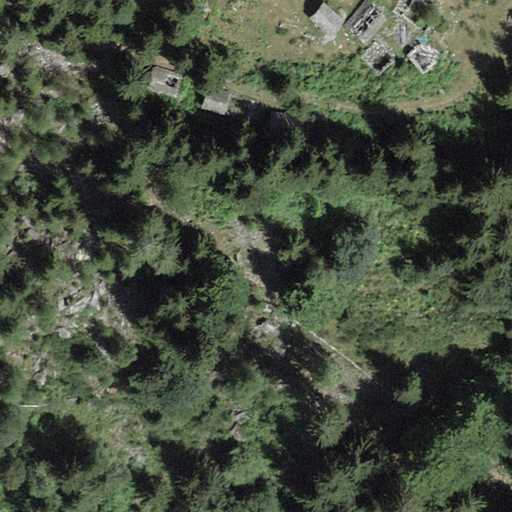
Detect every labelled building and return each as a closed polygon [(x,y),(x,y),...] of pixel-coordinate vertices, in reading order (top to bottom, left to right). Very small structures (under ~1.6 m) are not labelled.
[(365,0),(363,0),(343,24),(364,42),(385,17),(365,0)] [(343,20),(322,3),(310,17),(330,34),(343,20)] [(183,75),(153,66),(145,88),(176,98),(183,75)] [(229,98),(206,89),(199,107),(222,116),(229,98)] [(304,115),(270,112),(268,139),(302,142),(304,115)]
